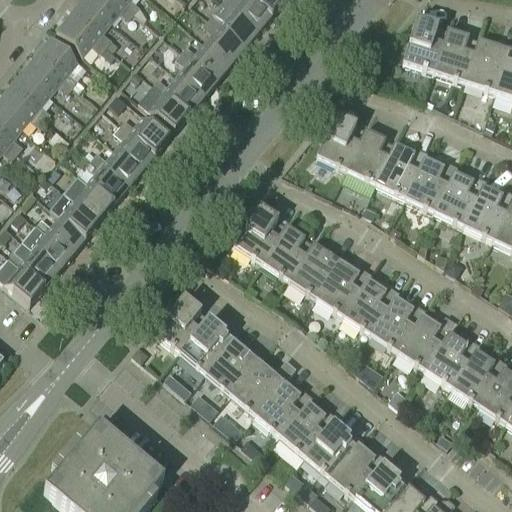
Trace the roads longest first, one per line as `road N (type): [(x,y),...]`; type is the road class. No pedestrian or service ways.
road 1 (residential): [(489,511),(295,348),(162,251)]
road 2 (residential): [(511,334),(235,164)]
road 3 (residential): [(251,511),(226,479),(203,471),(68,362)]
road 4 (residential): [(511,164),(350,99),(313,68)]
road 5 (residential): [(68,362),(162,251)]
road 6 (residential): [(235,164),(313,68)]
